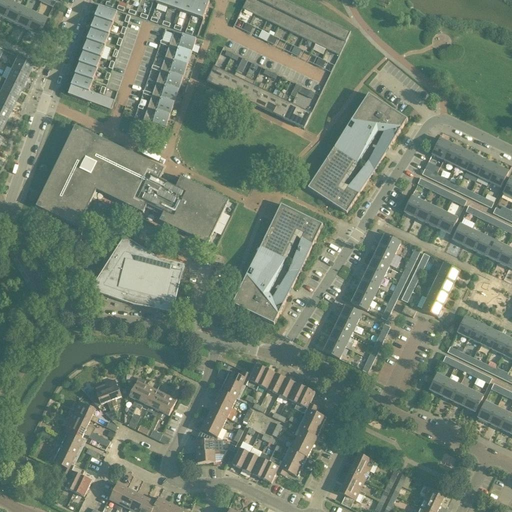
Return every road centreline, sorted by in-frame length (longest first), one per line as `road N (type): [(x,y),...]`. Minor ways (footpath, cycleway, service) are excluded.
road 1 (residential): [(511,151),(432,118),(277,360)]
road 2 (residential): [(43,105),(166,160),(214,27)]
road 3 (residential): [(50,322),(150,325),(222,340)]
road 4 (residential): [(328,80),(214,27)]
road 5 (residential): [(0,220),(43,105)]
road 6 (residential): [(172,451),(222,340)]
